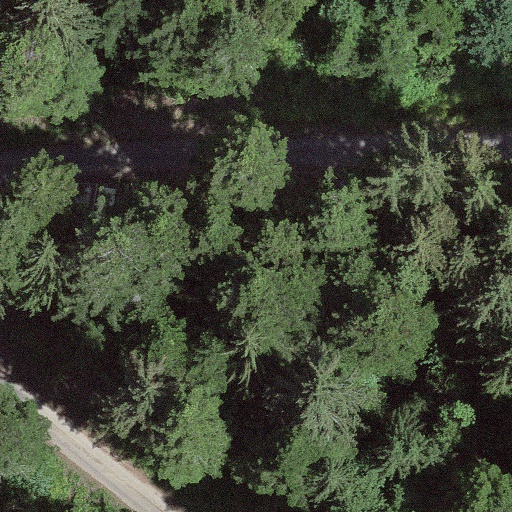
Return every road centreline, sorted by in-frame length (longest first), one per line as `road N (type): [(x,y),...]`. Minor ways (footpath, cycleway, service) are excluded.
road 1 (unclassified): [(0,171),(378,146),(511,147)]
road 2 (unclassified): [(0,383),(158,511)]
